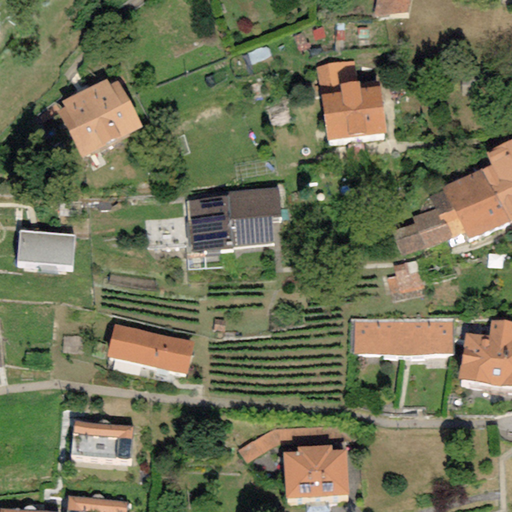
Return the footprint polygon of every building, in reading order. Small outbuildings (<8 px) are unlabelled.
[(410,0),(375,0),(373,17),(407,15),(410,0)] [(354,62),(316,67),(320,97),(327,141),(386,132),(380,86),(359,89),(358,81),(356,82),(354,62)] [(106,78),(53,106),(81,158),(141,126),(117,81),(110,85),(106,78)] [(511,139),(485,152),(491,165),(481,169),(509,223),(511,221),(511,139)] [(481,169),(441,188),(443,192),(465,234),(468,240),(509,223),(481,169)] [(228,198),(187,201),(190,252),(230,249),(230,246),(272,243),(271,219),(282,218),(279,189),(228,192),(228,198)] [(465,234),(443,192),(429,196),(435,209),(412,218),(415,223),(391,232),(401,256),(465,234)] [(74,235),(18,231),(16,263),(71,268),(74,235)] [(414,264),(386,272),(393,297),(421,290),(414,264)] [(403,356),(404,320),(351,319),(350,355),(403,356)] [(453,319),(404,320),(403,356),(452,354),(453,319)] [(511,323),(490,321),(488,337),(465,333),(458,379),(511,386),(511,323)] [(194,343),(114,325),(107,357),(187,375),(194,343)] [(73,423),(71,456),(131,461),(133,428),(73,423)] [(332,446),(297,448),(297,452),(283,453),(285,499),(348,495),(346,450),(332,451),(332,446)] [(126,511),(127,503),(67,497),(65,511),(126,511)]
